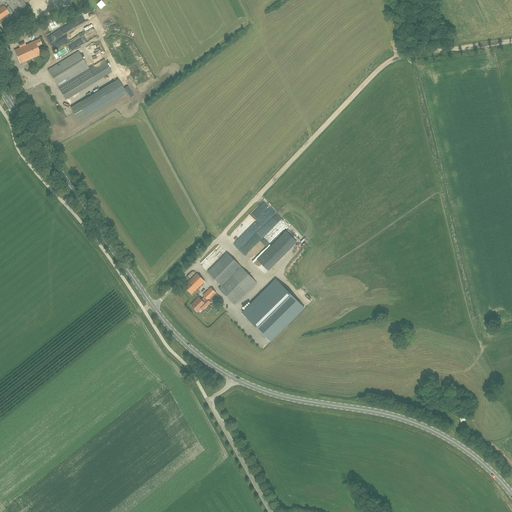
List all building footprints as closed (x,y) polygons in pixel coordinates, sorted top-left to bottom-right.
[(10,0),(18,11),(26,6),(22,0),(10,0)] [(13,19),(4,6),(0,8),(0,24),(2,27),(13,19)] [(0,47),(13,44),(13,41),(17,40),(16,35),(11,36),(0,38),(0,47)] [(58,50),(72,41),(69,36),(55,45),(58,50)] [(37,47),(41,45),(39,39),(25,46),(24,42),(18,45),(20,48),(14,51),(20,64),(40,54),(37,47)] [(117,50),(139,86),(153,77),(154,77),(132,41),(131,41),(117,50)] [(58,87),(89,69),(78,52),(48,70),(58,87)] [(59,89),(63,97),(112,69),(105,57),(96,61),(98,64),(82,74),(82,75),(59,89)] [(71,110),(78,123),(126,97),(121,87),(123,87),(113,69),(63,96),(66,103),(69,101),(73,108),(71,110)] [(14,89),(24,85),(18,70),(8,74),(14,89)] [(254,222),(264,211),(259,206),(249,217),(254,222)] [(261,226),(272,219),(268,213),(262,217),(263,219),(259,222),(261,226)] [(275,221),(240,248),(245,255),(248,252),(253,259),(274,243),(272,240),(279,234),(275,229),(276,229),(279,232),(282,230),(275,221)] [(234,238),(236,240),(244,232),(241,228),(226,242),(229,245),(231,243),(230,242),(232,240),(234,238)] [(257,260),(268,271),(297,242),(286,232),(257,260)] [(227,253),(208,272),(222,286),(219,289),(234,304),(256,282),(227,253)] [(192,294),(205,281),(197,273),(184,286),(192,294)] [(242,313),(271,341),(304,308),(276,280),(242,313)] [(198,312),(201,308),(203,310),(211,302),(209,300),(216,293),(211,288),(203,295),(205,297),(202,300),(199,298),(191,305),(198,312)]
